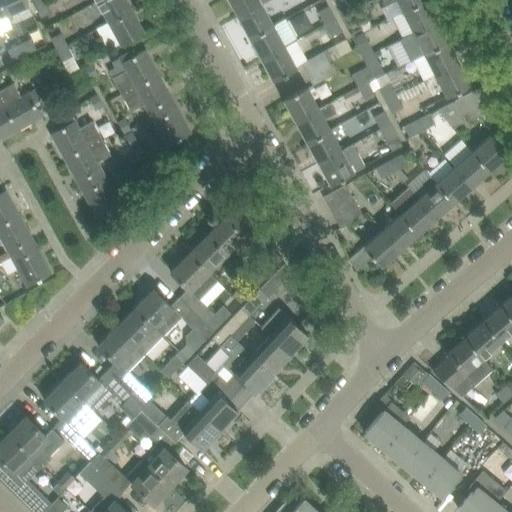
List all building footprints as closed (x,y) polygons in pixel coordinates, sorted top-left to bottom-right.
[(26,0),(0,0),(7,14),(29,4),(26,0)] [(50,11),(44,0),(40,0),(34,3),(40,16),(50,11)] [(132,9),(126,0),(97,0),(109,21),(132,9)] [(266,0),(229,0),(238,16),(261,3),(266,0)] [(351,11),(345,0),(331,0),(339,14),(344,11),(345,14),(351,11)] [(396,0),(402,11),(423,0),(382,0),(385,5),(395,0),(396,0)] [(436,20),(426,0),(423,0),(402,11),(413,32),(436,20)] [(272,25),(261,3),(238,16),(250,37),(272,25)] [(317,11),(324,23),(335,17),(328,5),(317,11)] [(143,30),(132,9),(109,21),(120,43),(143,30)] [(346,28),(357,22),(351,11),(345,14),(344,11),(339,14),(346,28)] [(341,30),(335,17),(324,23),(331,36),(341,30)] [(447,41),(436,20),(413,32),(400,39),(410,60),(423,53),(447,41)] [(261,58),(284,46),(273,25),(272,25),(250,37),(261,58)] [(67,42),(62,32),(50,38),(55,48),(67,42)] [(31,38),(19,43),(24,54),(36,48),(31,38)] [(373,51),(367,39),(356,45),(362,57),(373,51)] [(458,63),(447,41),(423,53),(434,75),(458,63)] [(67,42),(55,48),(60,59),(72,53),(67,42)] [(297,52),(291,42),(284,46),(261,58),(273,80),(283,74),(283,75),(287,73),(286,72),(296,67),(289,56),(297,52)] [(24,54),(19,43),(7,49),(12,59),(24,54)] [(340,55),(334,44),(324,49),(330,61),(340,55)] [(146,51),(145,50),(133,57),(129,52),(118,58),(126,71),(112,79),(121,95),(159,74),(150,58),(146,60),(142,53),(146,51)] [(306,74),(328,61),(322,51),(300,63),(306,74)] [(379,62),(373,51),(362,57),(368,68),(379,62)] [(98,74),(91,61),(83,65),(90,78),(98,74)] [(334,72),(328,61),(306,74),(312,84),(334,72)] [(14,78),(27,71),(22,63),(9,70),(14,78)] [(469,84),(458,63),(434,75),(445,96),(455,91),(456,92),(459,90),(459,89),(469,84)] [(369,80),(362,68),(350,74),(357,86),(369,80)] [(168,91),(159,74),(121,95),(130,111),(144,104),(152,118),(175,105),(171,98),(167,100),(164,93),(168,91)] [(376,94),(369,80),(357,86),(364,100),(376,94)] [(395,93),(389,81),(378,86),(384,98),(395,93)] [(13,83),(0,89),(0,105),(14,131),(33,120),(31,116),(38,112),(40,116),(41,116),(34,103),(40,99),(34,90),(20,97),(13,83)] [(488,96),(483,85),(455,100),(438,109),(445,118),(488,96)] [(318,108),(306,87),(297,92),(296,91),(292,93),(293,94),(284,99),(295,120),(318,108)] [(96,92),(88,97),(95,110),(104,105),(97,95),(96,92)] [(400,105),(395,93),(384,98),(390,110),(400,105)] [(445,118),(453,128),(494,106),(488,96),(445,118)] [(307,141),(330,129),(323,117),(335,111),(331,104),(330,102),(326,104),(326,103),(318,108),(295,120),(307,141)] [(14,131),(0,105),(0,136),(1,138),(14,131)] [(177,109),(175,105),(152,118),(167,145),(177,139),(177,141),(181,139),(180,138),(190,132),(181,115),(177,117),(174,111),(177,109)] [(383,111),(373,116),(381,130),(386,127),(384,124),(389,122),(383,111)] [(429,113),(419,118),(422,123),(419,125),(422,130),(435,124),(429,113)] [(67,161),(103,141),(91,121),(79,127),(73,115),(62,121),(65,126),(52,134),(52,135),(56,133),(60,140),(56,142),(67,161)] [(118,121),(124,132),(131,129),(125,117),(118,121)] [(422,123),(419,118),(404,125),(409,136),(422,130),(419,125),(422,123)] [(396,135),(389,122),(384,124),(386,127),(381,130),(386,140),(396,135)] [(341,149),(330,129),(307,141),(319,162),(341,149)] [(125,134),(132,146),(139,142),(132,131),(125,134)] [(489,135),(478,145),(471,151),(489,170),(506,154),(489,135)] [(105,175),(97,160),(109,154),(103,141),(67,161),(74,174),(78,172),(82,179),(78,181),(82,188),(105,175)] [(343,176),(364,165),(352,143),(341,149),(319,162),(331,183),(339,178),(340,179),(344,177),(343,176)] [(133,148),(139,160),(146,156),(140,145),(133,148)] [(471,186),(489,170),(471,151),(454,166),(471,186)] [(400,153),(386,161),(389,166),(392,165),(395,170),(394,170),(404,181),(408,177),(399,168),(406,164),(400,153)] [(471,186),(454,166),(445,157),(428,172),(436,182),(453,201),(471,186)] [(142,165),(148,177),(155,173),(149,161),(142,165)] [(389,166),(386,161),(375,167),(381,177),(394,170),(395,170),(392,165),(389,166)] [(110,208),(120,203),(105,175),(82,188),(84,192),(88,190),(91,197),(87,199),(97,216),(105,211),(105,212),(111,209),(110,208)] [(455,204),(453,201),(436,182),(435,182),(418,198),(435,217),(443,210),(445,213),(455,204)] [(351,194),(345,185),(323,197),(329,207),(351,194)] [(417,233),(435,217),(408,186),(390,202),(400,214),(417,233)] [(0,229),(21,218),(10,198),(7,200),(3,193),(7,191),(6,190),(0,193),(0,229)] [(356,204),(351,194),(329,207),(334,216),(345,210),(356,204)] [(356,204),(345,210),(351,221),(362,215),(356,204)] [(236,206),(207,234),(226,253),(255,224),(236,206)] [(341,227),(351,221),(345,210),(334,216),(341,227)] [(417,233),(400,214),(382,229),(400,249),(417,233)] [(28,231),(21,218),(0,229),(0,234),(13,258),(36,245),(32,238),(28,240),(24,233),(28,231)] [(382,265),(400,249),(382,229),(349,258),(359,274),(377,259),(382,265)] [(226,253),(207,234),(189,252),(208,271),(226,253)] [(36,245),(13,258),(27,285),(37,280),(38,281),(41,279),(41,278),(51,272),(42,257),(41,256),(38,258),(34,251),(38,249),(36,245)] [(258,284),(283,259),(273,249),(249,274),(251,275),(250,276),(258,284)] [(208,271),(189,252),(171,271),(190,290),(181,298),(213,330),(230,313),(222,305),(214,313),(198,298),(216,279),(208,271)] [(291,273),(285,263),(260,290),(242,308),(249,315),(267,296),(268,298),(291,273)] [(241,302),(258,284),(250,276),(246,280),(243,277),(235,286),(238,289),(233,294),(241,302)] [(213,330),(181,298),(172,307),(153,288),(134,307),(162,334),(174,322),(180,316),(189,324),(204,339),(213,330)] [(511,294),(501,304),(511,317),(511,294)] [(511,329),(511,317),(501,304),(483,320),(500,340),(511,329)] [(162,334),(134,307),(116,325),(144,353),(162,334)] [(289,353),(307,334),(278,307),(261,326),(270,335),(289,353)] [(231,334),(249,315),(242,308),(224,327),(231,334)] [(500,340),(483,320),(464,336),(482,356),(500,340)] [(144,353),(116,325),(98,344),(117,363),(108,372),(143,406),(149,400),(149,399),(153,395),(127,370),(144,353)] [(252,354),(231,334),(224,327),(213,339),(220,345),(242,365),(234,373),(254,392),(263,382),(266,384),(274,375),(272,373),(272,372),(252,354)] [(272,372),(289,353),(270,335),(252,354),(272,372)] [(490,366),(482,356),(464,336),(447,352),(449,355),(434,369),(459,393),(490,366)] [(178,350),(160,369),(168,376),(186,358),(178,350)] [(238,410),(218,391),(217,392),(211,386),(219,377),(219,376),(197,355),(187,365),(205,382),(188,400),(220,429),(238,410)] [(130,394),(108,372),(100,380),(81,361),(63,380),(85,401),(94,411),(105,400),(110,395),(120,404),(123,402),(130,394)] [(432,389),(438,383),(428,375),(423,381),(432,389)] [(99,451),(76,429),(94,411),(85,401),(63,380),(44,399),(63,417),(55,425),(91,460),(99,451)] [(432,389),(443,398),(448,392),(438,383),(432,389)] [(511,391),(506,384),(495,393),(502,402),(511,393),(511,391)] [(167,416),(159,425),(175,440),(183,432),(202,449),(220,429),(188,400),(171,419),(167,416)] [(469,423),(476,416),(465,407),(459,414),(469,423)] [(186,467),(165,448),(172,441),(175,441),(175,440),(141,408),(136,414),(125,426),(139,439),(146,432),(158,442),(142,458),(169,484),(171,483),(174,485),(182,477),(179,474),(186,467)] [(385,448),(403,425),(384,409),(365,432),(385,448)] [(494,417),(511,433),(511,417),(503,409),(494,417)] [(31,453),(40,443),(51,454),(65,439),(52,427),(46,434),(27,415),(20,423),(16,419),(9,427),(12,431),(10,432),(31,453)] [(485,425),(476,416),(469,423),(479,432),(485,425)] [(404,463),(422,441),(403,425),(385,448),(404,463)] [(41,464),(30,454),(31,453),(10,432),(0,442),(0,456),(2,459),(0,460),(0,479),(20,498),(32,486),(26,480),(41,464)] [(106,458),(123,440),(116,434),(91,461),(125,493),(133,484),(125,477),(106,458)] [(423,479),(442,457),(422,441),(404,463),(423,479)] [(443,495),(461,473),(442,457),(423,479),(443,495)] [(169,484),(142,458),(125,477),(153,502),(169,484)] [(89,461),(78,473),(102,496),(106,491),(117,502),(125,493),(91,461),(90,462),(89,461)] [(76,476),(68,469),(57,480),(65,487),(76,476)] [(473,490),(458,508),(462,511),(487,511),(496,502),(506,490),(482,470),(469,486),(473,490)] [(59,494),(65,488),(57,481),(51,487),(59,494)] [(33,484),(32,486),(20,498),(34,511),(43,511),(52,503),(51,501),(33,484)] [(90,509),(92,511),(128,511),(117,502),(106,491),(102,496),(90,509)] [(43,511),(59,511),(66,505),(57,498),(52,503),(43,511)] [(274,511),(318,511),(303,498),(296,507),(287,499),(274,511)] [(508,511),(496,502),(487,511),(508,511)]
